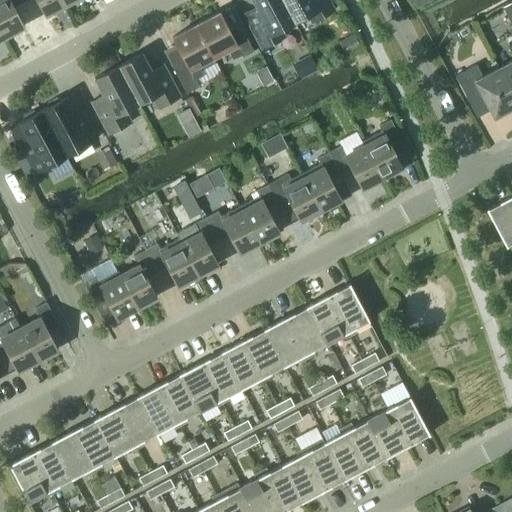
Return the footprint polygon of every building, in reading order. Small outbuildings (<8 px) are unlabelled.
[(14,7),(24,1),(23,0),(0,0),(0,29),(4,36),(24,25),(24,24),(23,24),(14,7)] [(23,0),(24,1),(25,0),(37,0),(44,13),(44,15),(65,4),(63,0),(23,0)] [(272,33),(294,21),(282,0),(253,0),(256,5),(260,6),(259,10),(246,17),(262,48),(276,40),(272,33)] [(282,0),(294,21),(316,10),(320,17),(334,9),(328,0),(282,0)] [(219,12),(196,24),(213,57),(228,50),(233,59),(243,54),(243,56),(253,50),(242,29),(231,35),(219,12)] [(199,65),(213,57),(196,24),(172,36),(184,58),(171,64),(186,92),(199,86),(195,79),(204,74),(199,65)] [(511,54),(511,60),(498,68),(511,93),(511,44),(508,47),(511,54)] [(142,53),(118,65),(138,103),(152,96),(158,108),(180,96),(167,71),(155,77),(142,53)] [(494,117),(511,107),(511,93),(498,68),(482,76),(476,64),(455,75),(468,101),(482,94),(494,117)] [(124,110),(138,103),(118,65),(94,78),(107,103),(95,109),(108,134),(130,122),(124,110)] [(49,105),(42,109),(66,155),(96,139),(72,93),(59,100),(57,98),(48,103),(49,105)] [(36,171),(66,155),(42,109),(35,113),(33,111),(24,116),(25,118),(12,125),(36,171)] [(381,130),(362,140),(381,176),(402,166),(402,164),(401,165),(391,147),(402,141),(390,119),(379,125),(381,130)] [(265,141),(269,148),(283,141),(279,134),(265,141)] [(340,145),(329,151),(341,174),(351,168),(361,186),(360,186),(361,187),(381,176),(362,140),(361,141),(364,145),(345,154),(340,145)] [(24,149),(15,154),(26,174),(35,169),(24,149)] [(320,162),(301,173),(320,209),(341,198),(340,197),(339,197),(330,179),(341,174),(329,151),(317,157),(320,162)] [(98,157),(104,170),(115,164),(108,152),(98,157)] [(224,179),(218,167),(206,173),(213,185),(224,179)] [(279,178),(267,184),(279,206),(290,201),(300,218),(299,219),(299,220),(320,209),(301,173),(282,183),(279,178)] [(37,184),(47,203),(64,193),(54,175),(37,184)] [(259,195),(240,205),(259,242),(280,231),(279,229),(278,230),(269,212),(279,206),(267,184),(256,190),(259,195)] [(511,201),(510,197),(489,208),(509,246),(511,244),(511,201)] [(218,210),(206,216),(218,239),(229,233),(238,251),(237,251),(238,253),(259,242),(240,205),(220,215),(218,210)] [(175,233),(178,238),(197,274),(218,263),(218,262),(217,263),(207,245),(218,239),(206,216),(175,233)] [(94,235),(83,240),(90,253),(101,247),(94,235)] [(156,243),(145,249),(157,271),(167,266),(177,284),(176,284),(177,285),(197,274),(178,238),(159,248),(156,243)] [(118,270),(117,270),(136,307),(157,296),(156,295),(155,295),(146,277),(157,271),(145,249),(133,255),(138,264),(120,274),(118,270)] [(115,318),(136,307),(117,270),(98,280),(95,275),(83,282),(95,304),(106,298),(116,316),(115,317),(115,318)] [(349,282),(329,293),(351,335),(357,332),(355,328),(369,320),(349,282)] [(329,293),(307,304),(327,342),(342,334),(344,338),(351,335),(329,293)] [(39,317),(20,327),(37,359),(58,348),(57,347),(57,348),(47,330),(58,324),(46,301),(34,308),(39,317)] [(307,304),(286,316),(308,357),(315,354),(313,350),(327,342),(307,304)] [(286,316),(265,327),(285,365),(300,357),(302,361),(308,357),(286,316)] [(0,325),(0,354),(7,351),(17,369),(16,369),(16,370),(37,359),(20,327),(15,318),(0,325)] [(265,327),(244,338),(266,380),(272,376),(270,373),(285,365),(265,327)] [(244,338),(222,350),(243,387),(257,379),(259,383),(266,380),(244,338)] [(222,350),(201,361),(223,402),(230,399),(228,395),(243,387),(222,350)] [(367,366),(379,360),(374,352),(362,358),(367,366)] [(367,366),(362,358),(350,365),(355,373),(367,366)] [(201,361),(180,372),(200,410),(215,402),(217,406),(223,402),(201,361)] [(386,373),(382,365),(369,372),(374,380),(386,373)] [(180,372),(159,383),(181,425),(187,422),(185,418),(200,410),(180,372)] [(362,386),(374,380),(369,372),(357,378),(362,386)] [(320,381),(324,389),(336,382),(332,374),(320,381)] [(308,387),(312,395),(324,389),(320,381),(308,387)] [(159,383),(138,394),(158,432),(173,424),(175,428),(181,425),(159,383)] [(327,394),(331,402),(343,396),(339,388),(327,394)] [(138,394),(116,406),(139,447),(145,444),(143,440),(158,432),(138,394)] [(319,409),(331,402),(327,394),(315,401),(319,409)] [(393,399),(386,403),(408,445),(429,433),(409,396),(395,403),(393,399)] [(282,411),(294,405),(289,397),(277,403),(282,411)] [(282,411),(277,403),(266,410),(270,418),(282,411)] [(382,410),(367,418),(387,456),(408,445),(386,403),(380,406),(382,410)] [(116,406),(95,417),(115,455),(130,447),(132,451),(139,447),(116,406)] [(302,418),(298,410),(285,416),(290,425),(302,418)] [(277,431),(290,425),(285,416),(273,423),(277,431)] [(95,417),(74,428),(96,470),(103,466),(101,463),(115,455),(95,417)] [(351,422),(344,425),(366,467),(387,456),(367,418),(353,426),(351,422)] [(239,434),(251,427),(247,419),(235,426),(239,434)] [(340,432),(324,441),(344,479),(366,467),(344,425),(338,428),(340,432)] [(239,434),(235,426),(223,432),(227,440),(239,434)] [(74,428),(53,439),(73,477),(88,469),(90,473),(96,470),(74,428)] [(259,441),(254,433),(242,439),(247,447),(259,441)] [(322,437),(302,448),(324,489),(344,479),(324,441),(322,437)] [(53,439),(32,451),(54,492),(60,489),(58,485),(73,477),(53,439)] [(235,454),(247,447),(242,439),(230,446),(235,454)] [(193,448),(197,456),(209,450),(205,442),(193,448)] [(181,455),(185,463),(197,456),(193,448),(181,455)] [(297,455),(283,463),(303,500),(324,489),(302,448),(295,451),(297,455)] [(47,496),(54,492),(32,451),(8,463),(28,501),(45,492),(47,496)] [(200,462),(205,470),(217,463),(213,455),(200,462)] [(192,476),(205,470),(200,462),(188,468),(192,476)] [(266,467),(259,470),(281,511),(303,500),(283,463),(268,471),(266,467)] [(155,479),(167,472),(162,464),(150,471),(155,479)] [(255,477),(239,486),(252,511),(281,511),(259,470),(253,473),(255,477)] [(155,479),(150,471),(138,477),(143,485),(155,479)] [(174,486),(170,478),(158,484),(162,492),(174,486)] [(237,482),(217,493),(227,511),(252,511),(239,486),(237,482)] [(150,499),(162,492),(158,484),(146,491),(150,499)] [(108,493),(112,501),(124,495),(120,487),(108,493)] [(96,500),(100,508),(112,501),(108,493),(96,500)] [(213,500),(198,508),(200,511),(227,511),(217,493),(211,496),(213,500)] [(508,511),(511,510),(511,501),(510,498),(499,504),(502,511),(508,511)] [(116,506),(118,511),(124,511),(132,508),(128,500),(116,506)]
